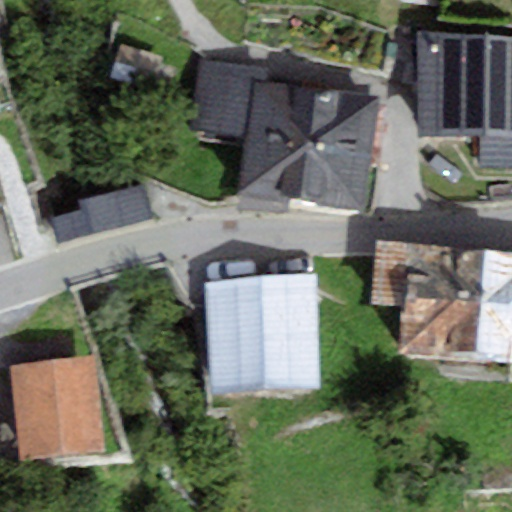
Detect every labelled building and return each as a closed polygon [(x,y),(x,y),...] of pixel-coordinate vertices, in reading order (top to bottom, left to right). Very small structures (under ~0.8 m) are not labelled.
[(511,40),(424,40),(424,134),(511,134),(511,40)] [(257,101),(260,72),(195,67),(189,136),(249,141),(244,200),(356,208),(364,110),(257,101)] [(63,221),(69,252),(166,234),(160,202),(63,221)] [(511,355),(511,260),(383,248),(378,300),(412,304),(408,346),(511,355)] [(309,282),(206,288),(212,393),(315,387),(309,282)] [(96,361),(12,371),(24,469),(108,459),(96,361)]
